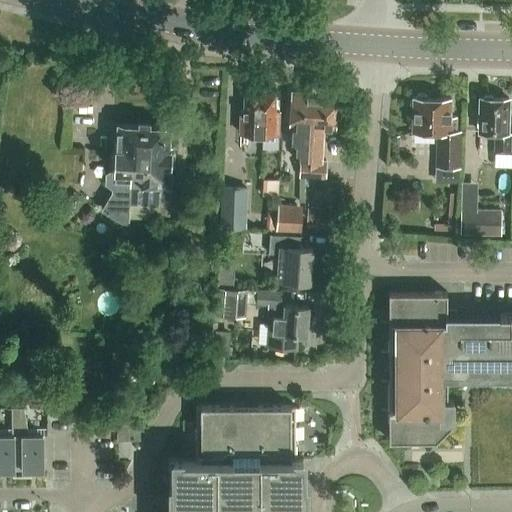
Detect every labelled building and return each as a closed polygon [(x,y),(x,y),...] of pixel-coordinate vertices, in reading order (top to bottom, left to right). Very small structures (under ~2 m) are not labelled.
[(263,148),(277,148),(278,110),(274,110),(274,93),(259,93),(256,91),(250,91),(248,93),(243,92),(242,118),(240,118),(239,133),(264,134),(263,148)] [(294,157),(300,157),(310,158),(314,93),(292,92),(290,126),(292,126),(291,142),(295,143),(294,157)] [(310,158),(300,157),(299,176),(325,177),(326,161),(321,160),(322,135),(319,135),(319,128),(333,129),(336,94),(314,93),(310,158)] [(457,131),(457,116),(450,116),(450,106),(454,103),(450,97),(427,97),(424,93),(419,93),(416,97),(412,97),(412,123),(409,123),(409,129),(412,130),(412,131),(437,132),(436,171),(460,171),(461,131),(457,131)] [(494,152),(511,153),(511,132),(507,132),(508,98),(493,98),(490,96),(486,95),(483,97),(479,97),(479,116),(477,118),(477,125),(479,127),(479,131),(494,132),(494,152)] [(135,174),(138,125),(117,123),(116,150),(111,150),(110,168),(115,168),(115,170),(113,170),(107,173),(106,182),(113,186),(112,191),(102,208),(120,220),(127,220),(128,201),(130,174),(135,174)] [(130,174),(128,201),(157,203),(156,215),(168,215),(171,167),(173,167),(174,150),(168,150),(170,127),(138,125),(135,174),(130,174)] [(246,186),(220,185),(218,226),(243,227),(246,186)] [(300,231),(302,204),(278,203),(276,229),(300,231)] [(309,205),(308,217),(330,218),(331,206),(309,205)] [(500,207),(459,206),(458,233),(500,234),(500,207)] [(270,234),(270,235),(269,252),(287,254),(284,279),(309,282),(312,248),(299,247),(299,236),(270,234)] [(197,301),(199,274),(183,274),(181,300),(197,301)] [(243,314),(245,301),(246,288),(216,286),(213,312),(243,314)] [(280,291),(256,289),(255,302),(266,303),(263,344),(293,347),(294,333),(304,334),(307,305),(279,302),(280,291)] [(435,440),(452,423),(452,399),(446,399),(446,374),(511,373),(511,313),(446,314),(446,292),(388,292),(388,440),(435,440)] [(302,511),(302,457),(295,457),(295,405),(195,405),(195,457),(168,457),(168,511),(302,511)] [(11,433),(12,469),(12,474),(31,474),(31,468),(43,468),(43,433),(47,433),(47,420),(26,420),(23,406),(11,406),(11,427),(11,433)] [(118,420),(121,436),(143,432),(139,416),(118,420)] [(2,469),(12,469),(11,433),(11,427),(0,427),(0,473),(2,474),(2,469)]
